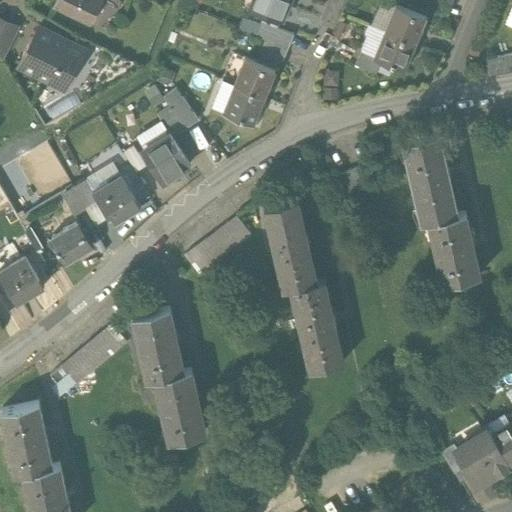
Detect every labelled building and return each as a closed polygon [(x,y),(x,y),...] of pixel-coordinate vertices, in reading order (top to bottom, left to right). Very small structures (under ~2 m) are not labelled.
[(57,0),(54,8),(89,25),(101,0),(57,0)] [(255,0),(252,8),(280,19),(288,0),(255,0)] [(428,0),(451,9),(454,0),(428,0)] [(386,34),(414,45),(425,18),(397,7),(386,34)] [(14,34),(18,26),(0,15),(0,32),(2,28),(14,34)] [(263,40),(286,49),(291,36),(259,23),(254,36),(263,40)] [(14,34),(2,28),(0,32),(0,61),(0,62),(14,34)] [(37,29),(18,68),(65,91),(84,51),(37,29)] [(381,63),(403,72),(414,45),(386,34),(375,60),(381,63)] [(254,63),(273,71),(278,60),(281,62),(286,49),(263,40),(254,63)] [(375,76),(381,63),(375,60),(359,54),(354,67),(375,76)] [(511,57),(486,62),(489,80),(511,75),(511,57)] [(235,87),(263,98),(274,72),(273,71),(254,63),(246,60),(235,87)] [(224,113),(253,125),(263,98),(235,87),(224,113)] [(170,106),(186,127),(198,120),(176,89),(164,96),(170,106)] [(170,133),(172,136),(186,127),(170,106),(157,114),(169,133),(170,133)] [(143,150),(163,181),(190,165),(172,136),(170,133),(169,133),(143,150)] [(446,172),(438,136),(403,144),(406,161),(407,161),(418,209),(421,226),(431,224),(457,218),(448,183),(450,183),(447,172),(446,172)] [(46,145),(25,157),(33,172),(54,159),(46,145)] [(124,151),(135,171),(146,165),(134,145),(124,151)] [(360,168),(337,179),(346,200),(370,190),(360,168)] [(112,214),(116,220),(140,206),(119,171),(106,179),(108,182),(95,190),(94,190),(99,200),(109,216),(112,214)] [(86,208),(99,200),(94,190),(95,190),(88,178),(73,187),(86,208)] [(62,194),(74,215),(86,208),(73,187),(62,194)] [(305,236),(297,200),(266,207),(286,289),(294,288),(316,282),(307,246),(310,246),(307,235),(305,236)] [(184,255),(199,275),(251,236),(236,216),(184,255)] [(465,216),(457,218),(431,224),(434,238),(433,239),(441,272),(442,272),(445,287),(479,279),(473,253),(474,253),(472,242),(471,242),(465,216)] [(51,235),(65,261),(92,246),(78,220),(51,235)] [(0,270),(0,273),(18,302),(44,286),(26,255),(0,270)] [(324,280),(316,282),(294,288),(313,370),(344,362),(335,327),(337,326),(335,315),(333,316),(324,280)] [(175,333),(169,307),(136,315),(139,329),(138,329),(145,363),(147,363),(150,378),(157,377),(183,371),(177,344),(178,344),(176,333),(175,333)] [(111,324),(49,374),(57,383),(68,374),(76,384),(127,343),(111,324)] [(191,369),(183,371),(157,377),(160,390),(159,391),(166,425),(167,424),(171,439),(205,431),(199,405),(200,405),(198,394),(197,394),(191,369)] [(43,428),(38,401),(5,408),(8,422),(7,423),(14,457),(15,457),(18,472),(27,470),(51,465),(46,439),(47,439),(44,428),(43,428)] [(511,424),(493,436),(511,466),(511,468),(511,424)] [(511,466),(493,436),(488,429),(458,447),(455,449),(466,466),(478,486),(511,466)] [(455,449),(458,447),(456,442),(441,451),(454,473),(466,466),(455,449)] [(60,463),(51,465),(27,470),(29,485),(28,485),(33,511),(68,511),(67,501),(68,501),(66,489),(65,490),(60,463)]
